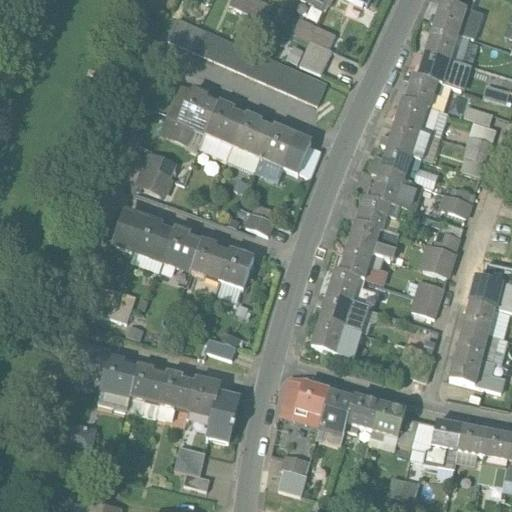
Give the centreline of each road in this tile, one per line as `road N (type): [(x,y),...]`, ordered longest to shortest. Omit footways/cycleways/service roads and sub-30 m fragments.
road 1 (residential): [(425,404),(504,152)]
road 2 (residential): [(271,387),(60,335)]
road 3 (residential): [(353,134),(157,50)]
road 4 (residential): [(306,263),(110,194)]
road 5 (residential): [(279,361),(425,404)]
road 6 (residential): [(419,0),(353,134)]
road 7 (residential): [(353,134),(306,263)]
road 8 (residential): [(271,387),(243,511)]
